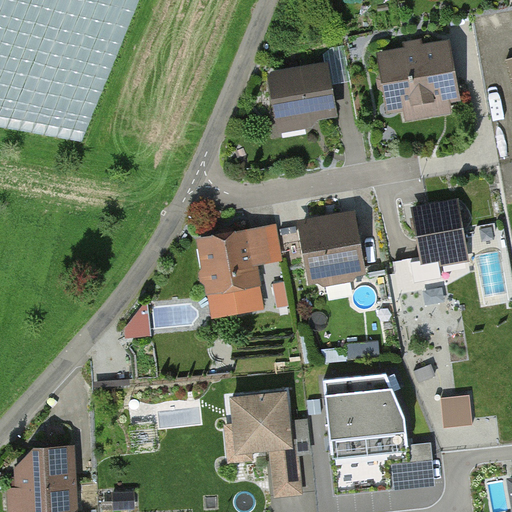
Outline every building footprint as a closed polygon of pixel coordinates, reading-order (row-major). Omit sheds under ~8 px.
[(447,40),(375,55),(387,118),(459,104),(447,40)] [(330,68),(268,79),(277,125),(338,114),(330,68)] [(454,200),(412,209),(423,264),(465,256),(454,200)] [(354,216),(298,224),(307,282),(362,274),(354,216)] [(254,287),(243,228),(195,237),(205,296),(254,287)] [(133,334),(153,334),(154,311),(133,311),(133,334)] [(431,364),(415,371),(420,383),(436,376),(431,364)] [(387,365),(325,372),(334,452),(338,493),(435,482),(431,441),(410,443),(406,404),(387,365)] [(287,394),(232,399),(236,449),(292,444),(287,394)] [(472,396),(440,399),(443,428),(474,426),(472,396)] [(78,509),(75,448),(31,452),(15,470),(9,489),(9,511),(78,509)] [(135,493),(112,494),(113,510),(136,509),(135,493)]
